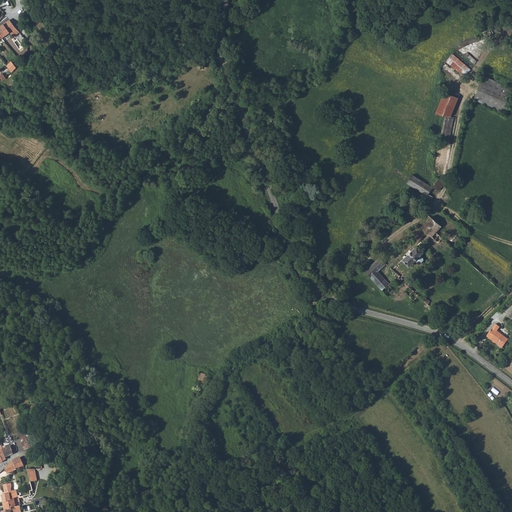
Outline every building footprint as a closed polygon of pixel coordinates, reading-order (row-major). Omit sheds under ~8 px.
[(8,20),(0,25),(0,36),(1,38),(15,27),(9,19),(8,20)] [(489,29),(477,35),(479,40),(491,35),(489,29)] [(452,51),(448,54),(444,58),(444,59),(461,76),(469,68),(452,51)] [(467,52),(464,55),(473,63),(475,61),(467,52)] [(10,61),(4,66),(11,73),(15,68),(10,61)] [(511,91),(480,77),(470,100),(502,114),(511,92),(511,91)] [(445,115),(440,139),(449,140),(453,117),(451,116),(455,97),(450,96),(451,91),(446,90),(445,95),(440,94),(436,113),(445,115)] [(412,174),(407,183),(427,195),(432,187),(412,174)] [(441,179),(442,176),(437,175),(436,177),(432,187),(439,190),(443,180),(441,179)] [(436,232),(441,227),(431,217),(422,227),(438,243),(442,238),(436,232)] [(447,243),(452,247),(460,238),(455,234),(447,243)] [(416,246),(402,260),(409,267),(415,261),(417,264),(419,264),(422,261),(423,259),(419,256),(423,252),(416,246)] [(380,258),(366,271),(371,278),(378,271),(385,265),(380,258)] [(390,284),(378,271),(371,278),(382,290),(390,284)] [(414,301),(418,295),(408,286),(403,291),(414,301)] [(438,325),(444,319),(437,313),(431,319),(438,325)] [(500,349),(507,341),(496,332),(499,328),(495,325),(485,337),(500,349)] [(188,404),(195,407),(199,399),(196,398),(203,384),(206,386),(210,378),(207,377),(209,373),(202,371),(201,374),(202,374),(188,404)] [(19,434),(24,447),(29,444),(25,431),(19,434)] [(5,457),(13,454),(10,446),(2,449),(5,457)] [(23,465),(20,457),(12,461),(16,468),(23,465)] [(11,472),(16,470),(16,468),(12,461),(8,465),(11,472)] [(5,474),(11,472),(8,465),(3,470),(5,474)] [(33,470),(27,470),(31,483),(36,482),(33,470)] [(2,495),(3,503),(13,500),(13,499),(17,498),(16,488),(15,487),(13,488),(13,491),(11,491),(11,488),(11,487),(11,484),(3,485),(4,493),(5,494),(2,495)] [(18,499),(13,500),(3,503),(5,510),(20,506),(18,499)]
